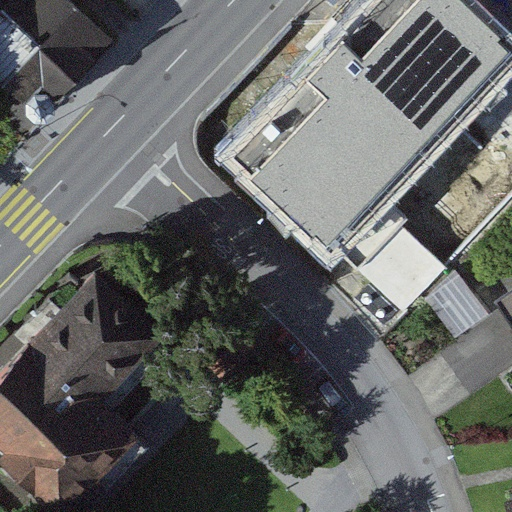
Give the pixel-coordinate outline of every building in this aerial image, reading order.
[(124,28),(96,0),(0,0),(0,57),(45,104),(124,28)] [(346,0),(424,80),(504,2),(502,0),(346,0)] [(511,69),(462,119),(511,168),(511,69)] [(122,259),(0,378),(0,425),(60,487),(133,415),(113,395),(185,324),(122,259)] [(487,311),(457,273),(426,297),(455,335),(471,323),(487,311)] [(511,287),(496,299),(511,322),(511,287)]
